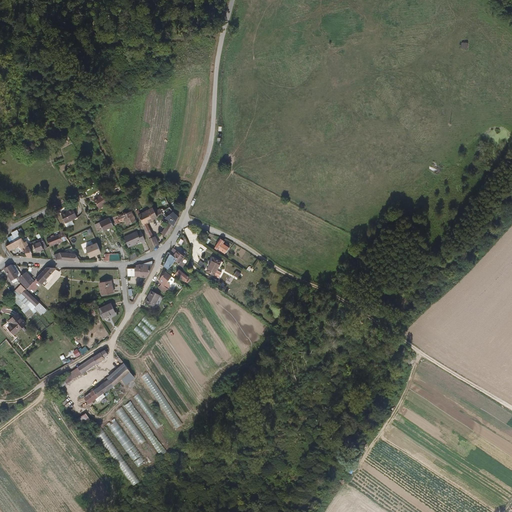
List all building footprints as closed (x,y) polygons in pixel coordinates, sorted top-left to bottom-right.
[(224,159),(221,164),(228,167),(230,162),(224,159)] [(123,207),(128,204),(122,191),(117,195),(123,207)] [(94,199),(99,209),(108,204),(103,194),(94,199)] [(158,207),(139,218),(155,251),(160,248),(150,227),(157,223),(154,219),(162,214),(158,207)] [(73,208),(60,214),(65,224),(77,218),(73,208)] [(129,227),(137,223),(132,213),(129,214),(128,211),(124,213),(126,216),(122,218),(124,222),(126,221),(129,227)] [(176,226),(179,218),(173,212),(168,216),(176,226)] [(109,219),(114,227),(120,225),(115,215),(108,218),(109,219)] [(95,226),(99,235),(114,227),(109,219),(95,226)] [(94,223),(90,225),(91,227),(95,237),(99,235),(95,226),(94,223)] [(53,249),(68,242),(67,238),(64,232),(61,234),(58,235),(57,233),(51,236),(52,238),(48,239),(53,249)] [(38,254),(44,251),(40,243),(43,242),(40,236),(34,239),(37,244),(34,246),(36,250),(38,254)] [(22,238),(13,242),(15,248),(17,247),(19,250),(21,250),(24,256),(32,258),(22,238)] [(223,244),(225,241),(220,238),(214,248),(225,255),(230,248),(223,244)] [(97,241),(105,259),(109,259),(102,241),(101,239),(97,241)] [(136,250),(139,257),(152,253),(145,239),(134,245),(136,250)] [(102,241),(109,259),(119,258),(118,256),(120,255),(118,249),(116,250),(113,244),(108,246),(105,240),(102,241)] [(13,242),(5,246),(10,250),(15,248),(13,242)] [(241,262),(245,257),(247,255),(243,252),(237,259),(241,262)] [(177,257),(174,261),(181,267),(182,265),(184,263),(185,263),(186,261),(182,257),(180,259),(177,257)] [(250,261),(245,257),(241,262),(245,266),(250,261)] [(174,261),(171,259),(166,267),(175,273),(177,271),(179,268),(181,267),(174,261)] [(217,275),(222,264),(211,259),(204,274),(220,281),(222,277),(217,275)] [(19,274),(10,263),(4,268),(13,280),(19,274)] [(148,278),(153,268),(143,268),(143,263),(135,267),(128,266),(128,277),(148,278)] [(33,274),(40,267),(32,266),(28,269),(33,274)] [(23,285),(33,274),(28,269),(20,276),(17,279),(23,285)] [(54,274),(49,270),(34,284),(39,289),(54,274)] [(111,279),(108,270),(99,274),(103,282),(111,279)] [(193,281),(184,274),(182,276),(186,279),(187,281),(190,284),(193,281)] [(178,283),(169,276),(161,285),(163,287),(160,291),(166,296),(178,283)] [(161,298),(153,291),(147,301),(156,306),(161,298)] [(31,312),(36,308),(24,294),(19,298),(31,312)] [(117,313),(112,303),(99,309),(104,320),(117,313)] [(17,316),(11,323),(14,327),(9,331),(14,338),(26,327),(17,316)] [(33,335),(38,330),(33,325),(28,330),(33,335)] [(108,351),(78,370),(85,379),(89,375),(88,372),(98,363),(100,365),(107,360),(106,358),(111,355),(108,351)] [(131,373),(125,365),(111,377),(116,385),(131,373)] [(94,384),(90,387),(99,398),(101,397),(114,386),(109,379),(98,388),(94,384)] [(85,413),(76,420),(84,429),(92,422),(85,413)]
